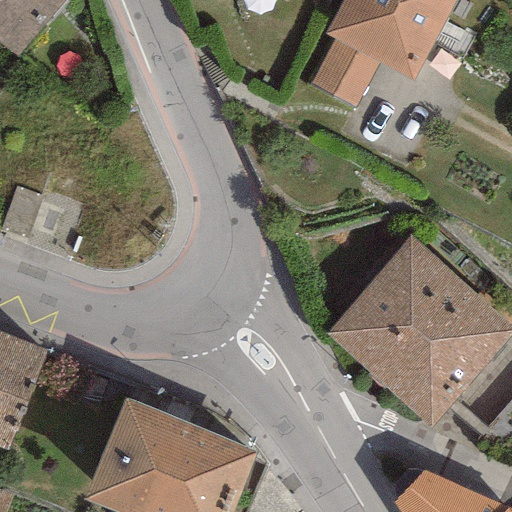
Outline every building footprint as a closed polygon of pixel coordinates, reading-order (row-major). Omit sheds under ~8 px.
[(69,0),(0,0),(0,66),(5,71),(69,0)] [(247,0),(279,17),(288,0),(247,0)] [(447,0),(337,0),(313,46),(327,53),(303,97),(345,120),(369,76),(397,91),(447,0)] [(506,343),(404,250),(320,341),(422,434),(506,343)] [(41,364),(0,348),(0,470),(1,471),(41,364)] [(222,511),(241,465),(108,414),(70,511),(222,511)] [(486,511),(422,481),(383,510),(384,511),(486,511)]
